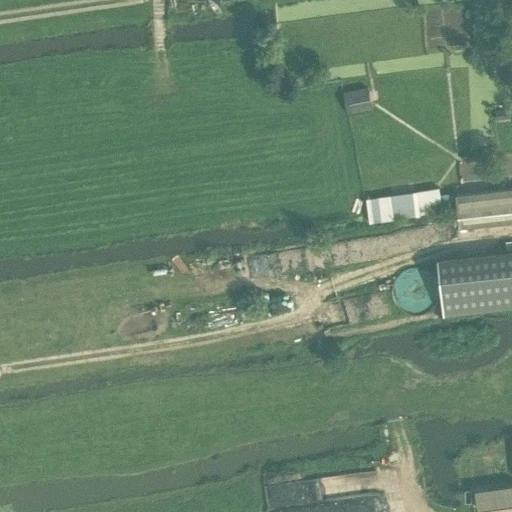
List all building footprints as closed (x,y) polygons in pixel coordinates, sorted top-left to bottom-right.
[(348,112),(371,108),(367,88),(344,92),(348,112)] [(496,119),(508,118),(508,110),(495,112),(496,119)] [(418,214),(457,208),(455,194),(455,193),(440,195),(438,187),(414,190),(367,197),(370,221),(418,214)] [(511,188),(455,194),(457,208),(458,226),(511,220),(511,188)] [(511,251),(437,259),(443,314),(454,313),(467,311),(511,306),(511,251)] [(477,508),(511,502),(511,483),(474,489),(477,508)]
